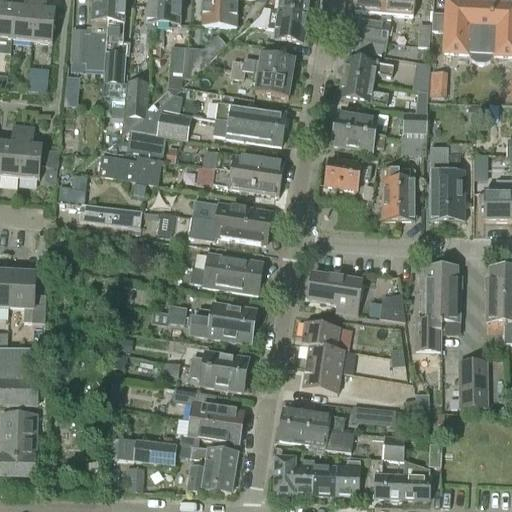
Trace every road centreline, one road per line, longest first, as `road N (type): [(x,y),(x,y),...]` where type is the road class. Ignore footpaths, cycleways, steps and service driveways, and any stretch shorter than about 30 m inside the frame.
road 1 (residential): [(253,511),(295,243)]
road 2 (residential): [(295,243),(331,0)]
road 3 (residential): [(511,249),(295,243)]
